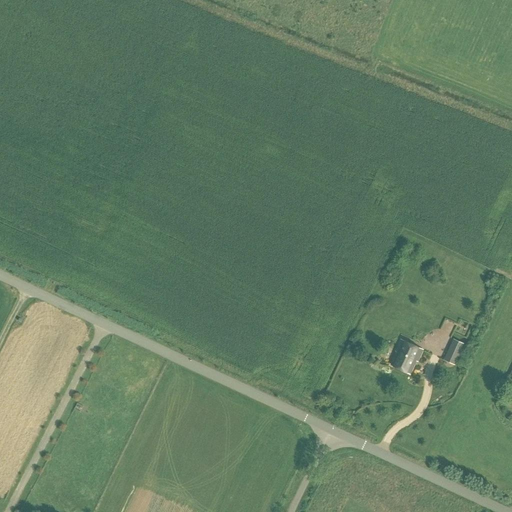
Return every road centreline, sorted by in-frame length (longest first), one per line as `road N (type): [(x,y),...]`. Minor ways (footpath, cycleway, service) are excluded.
road 1 (tertiary): [(331,433),(0,277)]
road 2 (tertiary): [(507,511),(331,433)]
